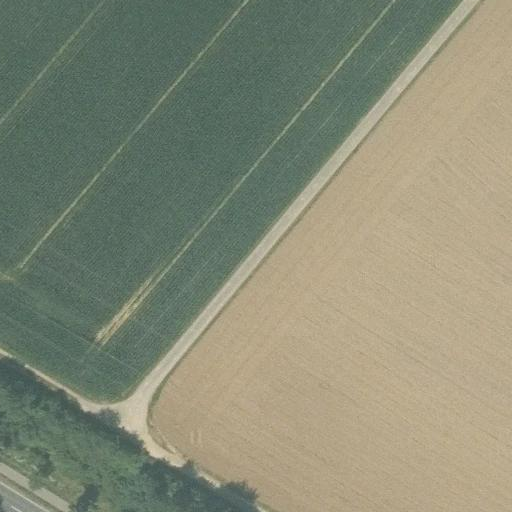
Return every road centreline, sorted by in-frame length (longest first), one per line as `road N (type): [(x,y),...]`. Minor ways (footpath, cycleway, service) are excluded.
road 1 (track): [(471,0),(117,425),(258,511)]
road 2 (track): [(117,425),(0,355)]
